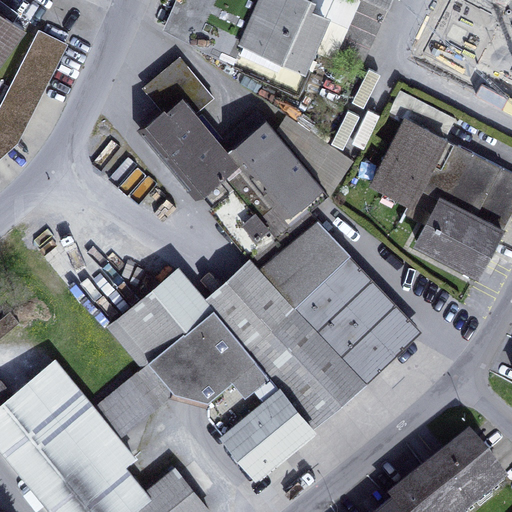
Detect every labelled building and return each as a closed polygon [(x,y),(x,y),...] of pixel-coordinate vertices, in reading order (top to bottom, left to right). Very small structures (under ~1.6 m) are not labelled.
[(304,67),(316,39),(338,49),(360,0),(178,0),(173,11),(207,26),(197,47),(234,64),(300,94),(311,70),(304,67)] [(365,61),(388,9),(368,0),(360,0),(338,49),(365,61)] [(392,0),(368,0),(388,9),(392,0)] [(511,91),(511,7),(503,3),(498,0),(482,0),(479,7),(465,0),(461,0),(435,51),(453,61),(448,71),(458,76),(461,71),(463,66),(471,71),(511,91)] [(0,61),(24,29),(9,17),(0,10),(0,61)] [(164,32),(197,47),(207,26),(173,11),(164,32)] [(66,43),(39,29),(0,106),(0,155),(16,141),(66,43)] [(183,98),(195,112),(213,98),(180,58),(147,86),(167,111),(183,98)] [(458,76),(466,80),(471,71),(463,66),(461,71),(458,76)] [(511,173),(444,138),(455,118),(400,90),(389,111),(405,120),(372,183),(410,202),(432,214),(426,224),(417,242),(479,275),(511,211),(511,173)] [(209,189),(238,164),(227,151),(195,112),(183,98),(167,111),(142,131),(197,198),(209,189)] [(219,141),(227,151),(266,119),(258,109),(219,141)] [(330,195),(353,161),(290,118),(280,135),(330,195)] [(309,212),(330,195),(280,135),(266,119),(227,151),(238,164),(249,177),(291,227),(309,212)] [(220,202),(212,209),(253,258),(291,227),(249,177),(238,164),(209,189),(220,202)] [(405,213),(426,224),(432,214),(410,202),(405,213)] [(256,358),(245,345),(340,262),(343,253),(342,247),(319,219),(317,221),(309,212),(291,227),(253,258),(261,267),(214,308),(148,363),(173,391),(210,401),(256,358)] [(412,338),(420,329),(342,247),(343,253),(340,262),(412,338)] [(364,383),(412,338),(340,262),(245,345),(256,358),(311,427),(364,383)] [(214,308),(181,268),(115,324),(148,363),(214,308)] [(10,311),(0,318),(0,338),(19,323),(10,311)] [(208,415),(255,472),(311,427),(256,358),(210,401),(206,404),(208,415)] [(116,437),(162,399),(140,373),(94,410),(55,361),(12,396),(0,381),(0,443),(55,511),(207,511),(209,510),(175,469),(144,494),(121,465),(131,457),(116,437)] [(162,399),(173,391),(148,363),(142,368),(144,370),(140,373),(162,399)] [(255,472),(260,478),(316,433),(311,427),(255,472)] [(465,511),(505,480),(470,438),(392,502),(400,511),(465,511)] [(389,511),(400,511),(392,502),(391,503),(395,508),(389,511)]
